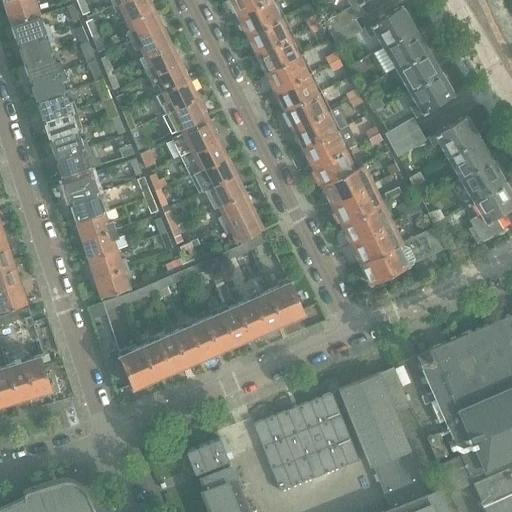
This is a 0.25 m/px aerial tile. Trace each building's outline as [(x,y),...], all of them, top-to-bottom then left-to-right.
[(3,0),(10,22),(39,13),(34,0),(3,0)] [(83,0),(76,0),(83,15),(89,13),(83,0)] [(149,0),(122,0),(112,5),(117,14),(121,11),(126,21),(153,7),(149,0)] [(268,0),(227,0),(228,0),(231,8),(234,9),(237,15),(268,0)] [(268,0),(237,15),(241,22),(240,24),(243,32),(246,33),(247,34),(283,16),(274,0),(268,0)] [(73,4),(67,6),(73,22),(79,19),(73,4)] [(351,6),(323,23),(330,34),(354,19),(364,14),(358,4),(352,7),(351,6)] [(402,10),(403,9),(401,6),(364,28),(369,37),(375,33),(383,47),(414,29),(414,28),(413,25),(408,15),(405,15),(402,10)] [(131,31),(126,33),(130,41),(162,25),(153,7),(126,21),(131,31)] [(39,13),(10,22),(17,44),(46,35),(51,33),(48,25),(43,26),(39,13)] [(247,34),(247,35),(246,38),(250,46),(253,46),(256,53),(292,35),(283,16),(247,34)] [(314,16),(304,21),(308,27),(318,22),(314,16)] [(91,19),(85,22),(91,37),(97,34),(91,19)] [(354,19),(330,34),(336,45),(361,31),(354,19)] [(318,22),(308,27),(311,34),(321,29),(318,22)] [(162,25),(130,41),(134,49),(139,47),(144,57),(171,43),(162,25)] [(82,26),(76,28),(82,44),(88,41),(82,26)] [(414,29),(383,47),(396,69),(427,51),(426,49),(426,47),(420,37),(418,37),(414,31),(415,31),(414,29)] [(46,35),(17,44),(23,63),(52,54),(49,44),(54,42),(51,33),(46,35)] [(97,34),(91,37),(98,52),(104,50),(97,34)] [(259,59),(258,62),(262,70),(265,71),(265,72),(301,54),(292,35),(256,53),(259,59)] [(88,41),(82,44),(88,59),(94,57),(88,41)] [(139,59),(144,69),(148,77),(179,61),(171,43),(144,57),(139,59)] [(434,65),(435,63),(430,54),(428,52),(427,51),(396,69),(409,91),(440,73),(439,71),(438,71),(434,65)] [(334,53),(324,58),(328,64),(338,59),(334,53)] [(52,54),(23,63),(30,82),(58,73),(63,71),(60,63),(55,64),(52,54)] [(265,72),(266,73),(265,76),(269,83),(272,84),(275,90),(310,73),(301,54),(265,72)] [(107,57),(100,59),(107,74),(113,71),(107,57)] [(338,59),(328,64),(332,72),(342,66),(338,59)] [(179,61),(148,77),(152,85),(157,83),(162,93),(188,79),(179,61)] [(359,62),(348,67),(353,77),(363,69),(359,62)] [(97,64),(91,66),(97,81),(103,79),(97,64)] [(58,73),(30,82),(36,101),(64,92),(61,82),(66,80),(63,71),(58,73)] [(113,71),(107,74),(113,89),(119,87),(113,71)] [(310,73),(275,90),(278,97),(277,100),(281,107),(283,108),(284,109),(320,92),(310,73)] [(417,105),(411,108),(416,117),(453,95),(451,92),(450,93),(447,87),(448,85),(443,75),(440,74),(440,73),(409,91),(417,105)] [(103,79),(97,81),(103,96),(110,94),(103,79)] [(188,79),(162,93),(157,95),(166,113),(197,97),(188,79)] [(355,90),(345,95),(348,101),(358,96),(355,90)] [(64,92),(36,101),(42,120),(71,111),(76,109),(73,101),(68,102),(64,92)] [(284,109),(284,111),(283,113),(287,121),(290,122),(293,128),(329,110),(320,92),(284,109)] [(122,95),(116,97),(122,112),(128,109),(122,95)] [(358,96),(348,101),(352,108),(362,103),(358,96)] [(166,113),(162,115),(171,133),(180,129),(181,131),(208,118),(197,97),(166,113)] [(379,99),(367,102),(372,112),(383,106),(379,99)] [(112,101),(106,104),(112,118),(119,116),(112,101)] [(296,135),(295,138),(299,145),(302,146),(302,147),(347,125),(338,106),(329,110),(293,128),(296,135)] [(77,130),(82,128),(76,109),(71,111),(42,120),(48,139),(77,130)] [(128,109),(122,112),(128,128),(135,125),(128,109)] [(119,116),(112,118),(119,134),(125,131),(119,116)] [(469,125),(466,119),(467,119),(465,116),(428,137),(433,146),(439,143),(447,156),(478,138),(477,137),(477,135),(472,125),(469,125)] [(208,118),(181,131),(182,133),(172,138),(181,157),(186,154),(218,138),(208,118)] [(412,118),(384,134),(390,146),(418,129),(412,118)] [(302,147),(303,148),(302,151),(306,159),(309,160),(312,166),(348,148),(357,144),(347,125),(302,147)] [(375,127),(361,135),(364,140),(378,133),(375,127)] [(418,129),(390,146),(397,157),(425,140),(418,129)] [(77,130),(48,139),(55,158),(83,149),(88,147),(85,139),(80,140),(77,130)] [(137,132),(131,135),(138,150),(144,147),(137,132)] [(378,133),(364,140),(368,148),(382,140),(378,133)] [(186,154),(181,157),(190,175),(227,156),(218,138),(186,154)] [(482,147),(478,141),(479,140),(478,138),(447,156),(460,178),(491,160),(490,159),(490,156),(484,147),(482,147)] [(130,144),(119,149),(123,158),(134,153),(130,144)] [(86,158),(91,156),(88,147),(83,149),(55,158),(61,178),(62,180),(90,171),(90,169),(86,158)] [(315,172),(314,175),(318,183),(321,184),(321,185),(357,167),(348,148),(312,166),(315,172)] [(145,152),(139,154),(146,170),(152,167),(145,152)] [(227,156),(190,175),(199,192),(203,190),(204,190),(236,174),(227,156)] [(136,158),(130,161),(136,176),(142,174),(136,158)] [(498,175),(499,173),(494,163),(492,162),(491,160),(460,178),(473,200),(504,182),(503,180),(502,181),(498,175)] [(395,162),(386,167),(390,175),(399,170),(395,162)] [(357,167),(321,185),(327,197),(329,196),(333,203),(372,184),(368,176),(364,178),(359,166),(357,167)] [(90,171),(62,180),(69,202),(98,193),(103,191),(100,183),(95,184),(90,171)] [(419,173),(409,179),(414,189),(423,181),(419,173)] [(154,174),(148,176),(154,191),(160,189),(154,174)] [(236,174),(204,190),(203,190),(212,208),(217,205),(244,192),(236,174)] [(143,177),(137,179),(145,198),(151,196),(143,177)] [(481,214),(470,220),(482,241),(501,230),(494,218),(511,207),(511,198),(511,197),(511,194),(507,185),(504,183),(504,182),(473,200),(481,214)] [(333,203),(337,211),(335,213),(340,224),(378,205),(375,198),(379,196),(372,184),(333,203)] [(398,187),(384,194),(388,201),(401,194),(398,187)] [(160,189),(154,191),(161,207),(167,204),(160,189)] [(98,193),(69,202),(75,221),(104,212),(109,210),(103,191),(98,193)] [(244,192),(217,205),(222,215),(218,218),(222,225),(253,210),(244,192)] [(151,196),(145,198),(151,213),(157,211),(151,196)] [(417,202),(402,210),(405,216),(420,209),(417,202)] [(378,205),(340,224),(346,236),(348,235),(352,243),(392,223),(388,215),(384,217),(378,205)] [(420,209),(405,216),(409,224),(424,217),(420,209)] [(253,210),(222,225),(226,234),(230,232),(235,242),(262,229),(253,210)] [(443,218),(439,210),(428,214),(433,224),(443,218)] [(170,211),(164,214),(170,229),(176,226),(170,211)] [(104,212),(75,221),(82,240),(110,231),(115,229),(112,221),(107,222),(104,212)] [(160,218),(154,220),(160,235),(166,233),(160,218)] [(356,251),(354,252),(360,264),(398,245),(393,233),(396,232),(392,223),(352,243),(356,251)] [(176,226),(170,229),(176,244),(182,242),(176,226)] [(364,267),(362,267),(368,280),(369,280),(373,281),(373,282),(373,281),(374,282),(441,249),(431,228),(398,245),(360,264),(362,263),(364,267)] [(110,231),(82,240),(88,259),(117,250),(116,248),(127,244),(124,236),(118,238),(115,229),(110,231)] [(166,233),(160,235),(166,251),(172,248),(166,233)] [(264,234),(243,244),(246,251),(267,241),(264,234)] [(444,247),(451,244),(447,235),(441,238),(444,247)] [(234,248),(215,256),(219,264),(238,255),(246,251),(243,244),(234,248)] [(0,247),(0,268),(14,264),(7,245),(0,247)] [(117,250),(88,259),(94,278),(123,269),(128,267),(125,259),(120,260),(117,250)] [(195,253),(179,259),(182,265),(197,259),(195,253)] [(215,256),(183,270),(186,278),(219,264),(215,256)] [(179,259),(164,265),(167,272),(182,265),(179,259)] [(0,268),(0,290),(20,283),(14,264),(0,268)] [(126,278),(131,276),(128,267),(123,269),(94,278),(101,298),(129,288),(126,278)] [(183,270),(151,284),(154,292),(186,278),(183,270)] [(290,281),(268,291),(282,322),(303,313),(290,281)] [(0,290),(0,312),(27,303),(20,283),(0,290)] [(134,292),(125,295),(128,302),(137,299),(154,292),(151,284),(134,292)] [(268,291),(236,305),(250,336),(282,322),(268,291)] [(125,295),(103,302),(106,310),(128,302),(125,295)] [(236,305),(204,318),(218,350),(250,336),(236,305)] [(27,308),(0,316),(0,325),(23,318),(31,315),(28,307),(27,308)] [(460,455),(442,463),(454,491),(472,483),(485,511),(511,511),(511,313),(416,355),(444,419),(443,420),(445,425),(447,424),(460,455)] [(31,315),(23,318),(26,327),(34,325),(31,315)] [(204,318),(172,332),(185,364),(218,350),(204,318)] [(172,332),(140,346),(153,378),(185,364),(172,332)] [(140,346),(118,356),(132,387),(153,378),(140,346)] [(40,356),(6,366),(17,399),(50,388),(40,356)] [(6,366),(0,367),(0,404),(17,399),(6,366)] [(408,450),(409,450),(409,449),(394,412),(407,407),(409,406),(393,367),(378,373),(339,389),(342,398),(354,426),(356,433),(368,461),(369,466),(373,464),(390,509),(382,511),(247,511),(247,510),(246,509),(235,480),(234,477),(229,465),(200,477),(204,489),(201,490),(202,493),(209,511),(446,511),(438,490),(426,495),(408,450)] [(353,427),(354,426),(342,398),(341,398),(353,427)] [(431,432),(432,435),(426,438),(436,461),(449,456),(439,433),(438,433),(436,429),(431,432)] [(367,462),(368,461),(356,433),(355,433),(367,462)] [(0,511),(94,511),(84,491),(83,489),(82,487),(80,485),(74,481),(68,479),(60,479),(26,490),(25,491),(24,492),(23,492),(23,493),(23,495),(23,496),(23,498),(0,508),(0,511)] [(246,509),(247,508),(236,480),(235,480),(246,509)]
